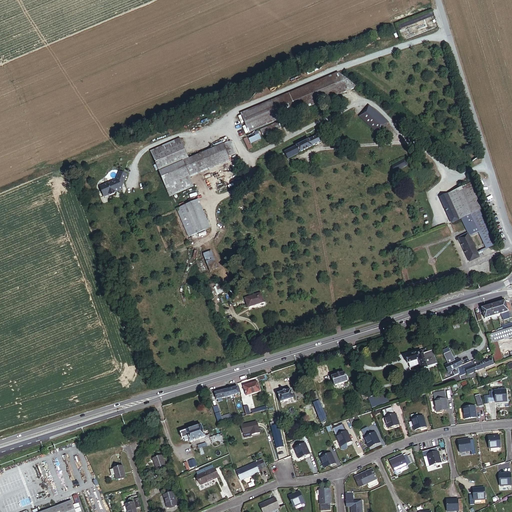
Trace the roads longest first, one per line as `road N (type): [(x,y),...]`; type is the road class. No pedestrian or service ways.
road 1 (primary): [(479,296),(0,446)]
road 2 (unclassified): [(511,233),(438,0)]
road 3 (residential): [(338,473),(423,437),(511,425)]
